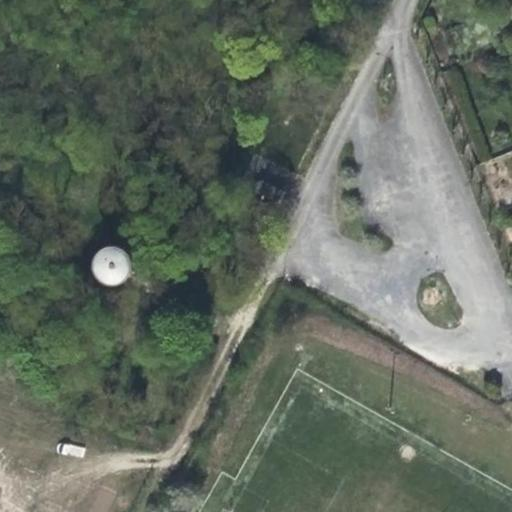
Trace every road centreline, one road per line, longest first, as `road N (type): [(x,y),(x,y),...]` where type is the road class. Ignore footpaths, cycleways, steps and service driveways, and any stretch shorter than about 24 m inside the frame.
road 1 (residential): [(386,65),(302,243),(474,342)]
road 2 (residential): [(474,342),(386,65)]
